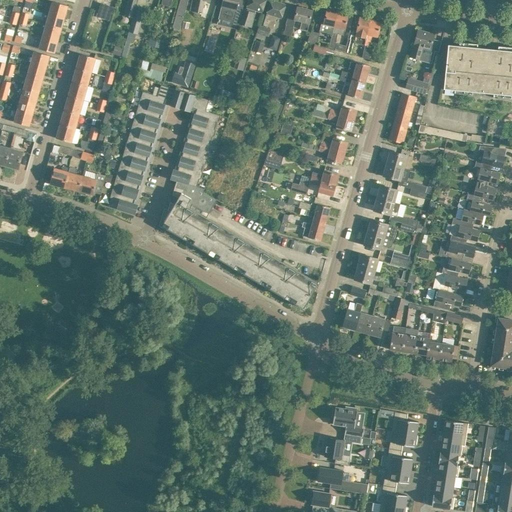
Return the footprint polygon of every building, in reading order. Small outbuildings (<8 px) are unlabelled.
[(138,0),(129,0),(125,16),(133,18),(137,5),(138,0)] [(192,0),(190,10),(194,11),(194,15),(199,16),(199,11),(203,11),(204,0),(205,0),(211,1),(210,0),(192,0)] [(238,21),(243,5),(244,3),(238,1),(237,0),(222,0),(221,5),(236,9),(233,19),(238,21)] [(242,9),(238,23),(252,27),(256,13),(255,13),(256,10),(262,12),(263,8),(265,0),(248,0),(248,3),(247,7),(246,10),(242,9)] [(273,28),(276,19),(277,16),(282,18),(286,4),(271,0),(270,0),(268,9),(266,13),(267,13),(263,25),(273,28)] [(53,2),(50,13),(64,18),(68,6),(58,3),(53,2)] [(102,4),(99,11),(112,15),(114,8),(111,7),(102,4)] [(145,8),(137,5),(133,18),(125,46),(128,47),(130,42),(133,43),(136,34),(138,34),(145,8)] [(295,19),(302,21),(300,29),(307,31),(309,22),(312,11),(297,7),(295,19)] [(319,31),(332,34),(333,32),(338,11),(327,9),(324,22),(322,21),(319,31)] [(180,29),(185,12),(177,10),(172,27),(180,29)] [(338,11),(333,32),(338,34),(343,35),(348,14),(338,11)] [(50,13),(46,25),(61,29),(64,18),(50,13)] [(208,28),(210,16),(205,15),(202,27),(208,28)] [(354,42),(364,45),(370,19),(360,17),(358,26),(358,27),(356,32),(357,32),(355,41),(354,42)] [(370,19),(364,45),(365,45),(362,57),(370,59),(372,52),(370,46),(369,45),(372,35),(377,37),(381,22),(370,19)] [(291,37),(294,26),(286,24),(284,35),(291,37)] [(46,25),(43,36),(58,41),(61,29),(46,25)] [(259,25),(255,37),(264,40),(265,35),(268,36),(270,28),(259,25)] [(418,29),(411,57),(420,59),(431,62),(435,50),(439,51),(441,41),(433,39),(434,34),(418,29)] [(317,44),(320,33),(311,31),(308,41),(317,44)] [(332,34),(329,46),(335,48),(336,43),(335,43),(338,34),(333,32),(332,34)] [(7,34),(5,40),(11,42),(13,35),(7,34)] [(281,38),(273,35),(269,48),(277,51),(281,38)] [(54,53),(58,41),(43,36),(40,48),(54,53)] [(160,41),(150,38),(148,45),(158,48),(160,41)] [(355,41),(348,39),(344,52),(351,54),(354,42),(355,41)] [(265,43),(256,41),(253,51),(262,54),(265,43)] [(458,46),(448,45),(444,89),(455,90),(454,93),(472,95),(473,92),(493,94),(493,97),(511,99),(511,96),(511,95),(511,47),(498,46),(497,50),(476,48),(477,44),(458,42),(458,46)] [(2,50),(0,49),(0,55),(7,57),(10,46),(4,44),(2,50)] [(335,50),(315,44),(313,51),(333,57),(335,50)] [(121,57),(125,46),(121,45),(120,48),(116,47),(115,50),(107,48),(105,53),(121,57)] [(267,49),(265,58),(273,60),(275,51),(267,49)] [(35,51),(31,63),(46,67),(49,55),(35,51)] [(78,65),(77,67),(92,72),(93,70),(96,59),(96,58),(81,53),(78,65)] [(140,71),(139,73),(161,80),(162,78),(163,72),(165,72),(167,65),(155,61),(155,63),(153,62),(150,71),(147,70),(149,60),(144,58),(140,71)] [(349,69),(355,70),(367,74),(369,65),(357,62),(351,60),(349,69)] [(176,73),(173,81),(188,86),(195,65),(186,62),(182,75),(176,73)] [(31,63),(28,75),(43,79),(46,67),(31,63)] [(74,77),(73,81),(88,86),(92,87),(93,83),(96,73),(92,72),(77,67),(74,77)] [(367,74),(355,70),(354,74),(343,71),(341,75),(365,82),(367,74)] [(406,87),(425,93),(428,94),(433,75),(432,72),(429,70),(424,72),(423,75),(424,78),(427,79),(426,83),(409,78),(406,87)] [(28,75),(25,87),(39,91),(43,79),(28,75)] [(362,91),(365,82),(341,75),(339,84),(362,91)] [(113,78),(106,76),(104,82),(111,84),(113,78)] [(3,81),(0,91),(0,92),(8,94),(11,83),(3,81)] [(71,89),(69,96),(84,100),(86,94),(88,86),(73,81),(71,89)] [(348,95),(360,98),(362,91),(339,84),(337,92),(348,95)] [(143,92),(166,99),(181,104),(185,92),(161,85),(158,96),(143,92)] [(25,87),(21,98),(36,102),(39,91),(25,87)] [(221,88),(219,93),(232,98),(234,93),(221,88)] [(138,106),(162,113),(164,114),(167,105),(164,105),(166,99),(143,92),(138,106)] [(181,104),(197,109),(220,116),(220,115),(205,111),(209,100),(185,92),(181,104)] [(402,93),(398,108),(411,112),(415,96),(402,93)] [(67,102),(65,110),(80,114),(82,106),(84,100),(69,96),(67,102)] [(93,103),(98,104),(105,106),(106,100),(95,97),(93,103)] [(21,98),(18,110),(32,114),(36,102),(21,98)] [(272,111),(280,114),(283,105),(275,102),(272,111)] [(314,109),(354,120),(357,110),(342,106),(340,112),(330,109),(331,107),(318,103),(317,105),(309,103),(308,107),(314,109)] [(134,120),(157,128),(160,128),(162,119),(160,119),(162,113),(138,106),(134,120)] [(398,108),(394,124),(407,127),(411,112),(398,108)] [(190,122),(192,123),(215,130),(220,116),(197,109),(195,114),(193,113),(190,122)] [(351,131),(354,120),(314,109),(312,115),(327,119),(327,118),(338,121),(336,127),(351,131)] [(29,126),(32,114),(18,110),(15,121),(19,123),(29,126)] [(64,114),(61,124),(76,128),(79,118),(80,114),(65,110),(64,114)] [(134,120),(130,134),(153,142),(155,142),(158,134),(156,133),(157,128),(134,120)] [(281,132),(290,135),(293,125),(283,122),(281,132)] [(186,136),(188,137),(211,144),(215,130),(192,123),(191,128),(188,127),(186,136)] [(60,126),(57,138),(62,139),(72,142),(75,130),(76,128),(61,124),(60,126)] [(402,143),(407,127),(394,124),(389,140),(402,143)] [(28,131),(16,127),(14,132),(15,132),(14,134),(26,137),(28,131)] [(467,135),(427,127),(426,133),(465,141),(467,135)] [(94,143),(97,134),(90,132),(88,141),(82,140),(81,143),(82,149),(92,151),(94,143)] [(125,149),(148,156),(151,157),(154,148),(151,147),(153,142),(130,134),(125,149)] [(184,142),(181,150),(184,151),(207,158),(211,144),(188,137),(186,142),(184,142)] [(317,144),(317,145),(345,153),(348,142),(338,140),(333,138),(331,144),(321,141),(321,140),(318,139),(317,144)] [(315,144),(314,149),(319,150),(329,153),(327,159),(332,160),(342,163),(345,153),(317,145),(317,144),(315,144)] [(0,145),(0,163),(6,165),(10,148),(0,145)] [(58,152),(73,156),(74,149),(60,145),(58,152)] [(483,156),(481,162),(492,164),(491,165),(502,167),(504,156),(494,154),(496,147),(486,146),(480,146),(477,154),(483,156)] [(10,148),(6,165),(18,168),(23,152),(10,148)] [(121,163),(144,170),(146,171),(149,162),(147,161),(148,156),(125,149),(121,163)] [(269,149),(267,157),(282,161),(284,154),(269,149)] [(390,150),(387,163),(403,167),(407,155),(400,153),(390,150)] [(180,156),(177,165),(179,165),(202,172),(207,158),(184,151),(182,156),(180,156)] [(300,163),(314,167),(317,156),(304,152),(300,163)] [(434,164),(436,158),(421,154),(419,160),(434,164)] [(480,168),(477,178),(487,181),(498,183),(500,173),(490,170),(491,165),(492,164),(481,162),(476,160),(474,167),(480,168)] [(116,177),(140,184),(142,185),(145,176),(142,175),(144,170),(121,163),(116,177)] [(400,180),(403,167),(387,163),(383,175),(393,178),(400,180)] [(179,165),(175,179),(177,180),(197,186),(199,178),(200,178),(202,172),(179,165)] [(68,172),(64,187),(78,190),(82,176),(75,174),(77,168),(69,166),(68,172)] [(50,183),(64,187),(68,172),(54,169),(50,183)] [(311,178),(336,185),(339,175),(324,170),(322,176),(312,173),(311,178)] [(82,176),(78,190),(93,194),(97,180),(82,176)] [(333,195),(336,185),(311,178),(304,176),(302,181),(320,185),(318,191),(333,195)] [(112,191),(135,198),(138,199),(140,190),(138,189),(140,184),(116,177),(112,191)] [(477,178),(472,177),(468,193),(483,197),(494,200),(496,189),(486,186),(487,181),(477,178)] [(204,189),(197,186),(177,180),(172,194),(177,197),(173,203),(170,201),(168,210),(170,211),(162,226),(161,226),(160,226),(168,231),(169,229),(182,236),(181,238),(194,246),(195,244),(207,251),(206,253),(220,261),(221,259),(233,266),(232,268),(245,276),(246,274),(258,281),(257,283),(271,291),(272,289),(284,296),(283,298),(296,306),(297,304),(304,308),(305,306),(307,307),(308,302),(308,301),(319,282),(217,223),(207,217),(216,200),(203,192),(204,189)] [(293,182),(291,189),(307,193),(308,187),(293,182)] [(413,182),(411,188),(426,192),(428,187),(413,182)] [(381,185),(377,197),(394,202),(397,190),(390,188),(381,185)] [(425,199),(426,192),(411,188),(409,194),(425,199)] [(109,206),(131,212),(135,198),(112,191),(110,197),(111,197),(109,206)] [(483,197),(468,193),(466,199),(472,201),(469,210),(484,214),(489,216),(492,205),(482,203),(483,197)] [(390,215),(394,202),(377,197),(374,210),(390,215)] [(275,208),(282,210),(284,202),(278,200),(275,208)] [(300,201),(299,207),(302,208),(307,209),(328,215),(330,207),(320,204),(312,202),(311,204),(300,201)] [(307,209),(305,214),(314,217),(313,220),(325,223),(327,218),(328,215),(307,209)] [(455,218),(454,224),(470,228),(471,222),(481,225),(484,214),(469,210),(463,209),(461,219),(455,218)] [(284,213),(282,220),(291,222),(293,216),(284,213)] [(409,218),(407,224),(417,227),(418,221),(409,218)] [(303,223),(302,227),(305,227),(323,233),(324,229),(325,223),(313,220),(312,224),(303,222),(303,223)] [(368,232),(393,239),(394,239),(397,227),(388,224),(381,222),(371,220),(368,232)] [(415,233),(417,227),(407,224),(402,223),(400,229),(415,233)] [(451,234),(450,240),(465,244),(467,238),(477,241),(480,230),(470,228),(454,224),(452,223),(449,234),(451,234)] [(305,227),(302,235),(320,240),(323,233),(305,227)] [(368,232),(364,244),(381,249),(382,245),(391,248),(393,239),(368,232)] [(450,240),(446,257),(461,260),(463,255),(473,257),(476,246),(465,244),(450,240)] [(394,251),(392,257),(407,262),(409,256),(394,251)] [(362,254),(358,267),(375,271),(378,259),(371,257),(362,254)] [(405,268),(407,262),(392,257),(390,263),(405,268)] [(443,267),(442,273),(457,277),(459,271),(469,273),(472,263),(451,258),(449,268),(443,267)] [(371,284),(375,271),(358,267),(355,279),(364,282),(371,284)] [(433,288),(435,289),(453,293),(455,287),(465,290),(467,279),(457,277),(442,273),(437,272),(433,288)] [(405,286),(407,280),(401,279),(397,278),(395,284),(405,286)] [(511,281),(508,281),(507,288),(504,287),(504,290),(502,290),(502,292),(511,294),(511,293),(511,281)] [(413,292),(415,284),(408,282),(406,291),(413,292)] [(396,301),(397,297),(399,290),(384,286),(382,292),(369,288),(368,293),(396,301)] [(366,290),(353,287),(351,294),(364,297),(366,290)] [(463,295),(453,293),(435,289),(433,299),(435,300),(434,306),(449,310),(450,304),(461,306),(463,295)] [(405,299),(397,297),(396,301),(394,310),(401,312),(405,299)] [(348,309),(343,326),(355,329),(360,313),(360,312),(362,304),(356,302),(354,311),(348,309)] [(360,313),(355,329),(368,332),(372,315),(360,312),(360,313)] [(464,317),(447,312),(446,316),(445,319),(450,320),(462,323),(464,317)] [(372,315),(368,332),(380,336),(385,318),(372,315)] [(48,322),(57,326),(59,321),(50,317),(48,322)] [(511,319),(498,318),(491,365),(511,368),(511,319)] [(58,329),(57,330),(66,335),(68,332),(69,330),(60,325),(58,329)] [(389,349),(402,351),(405,334),(406,327),(393,325),(389,349)] [(418,331),(417,336),(415,353),(427,355),(429,341),(431,333),(418,331)] [(405,334),(402,351),(415,353),(417,336),(405,334)] [(427,355),(426,358),(439,360),(442,343),(429,341),(427,355)] [(442,343),(439,360),(452,362),(452,358),(456,359),(458,346),(442,343)] [(345,409),(335,407),(335,410),(333,410),(332,417),(334,417),(333,424),(346,426),(345,433),(345,434),(362,436),(364,428),(355,427),(357,410),(356,410),(357,408),(346,406),(345,409)] [(395,411),(392,430),(394,430),(416,433),(418,421),(406,419),(407,413),(395,411)] [(468,423),(446,420),(444,430),(466,434),(468,423)] [(488,426),(487,434),(494,435),(495,427),(488,426)] [(390,441),(389,448),(402,450),(403,444),(414,446),(415,444),(416,444),(417,435),(416,435),(416,434),(416,433),(394,430),(392,442),(390,441)] [(466,434),(444,430),(442,441),(462,444),(464,445),(466,434)] [(344,440),(327,437),(325,456),(335,458),(335,463),(348,465),(350,456),(342,454),(344,440)] [(511,440),(509,440),(504,439),(502,451),(507,452),(511,452),(511,440)] [(462,444),(442,441),(441,452),(458,455),(460,455),(462,444)] [(389,449),(386,467),(389,467),(407,470),(411,470),(413,458),(401,456),(402,451),(402,450),(389,448),(389,449)] [(458,455),(441,452),(439,462),(456,465),(458,455)] [(511,462),(505,462),(502,461),(501,472),(504,473),(511,473),(511,462)] [(456,465),(439,462),(437,473),(455,476),(457,476),(459,465),(456,465)] [(343,471),(320,467),(317,481),(330,483),(330,488),(367,494),(368,484),(342,480),(343,471)] [(384,478),(383,485),(396,487),(397,481),(409,483),(411,470),(407,470),(389,467),(387,479),(384,478)] [(455,476),(437,473),(436,484),(453,486),(455,476)] [(511,473),(504,473),(502,483),(511,484),(511,473)] [(511,484),(502,483),(500,494),(511,495),(511,484)] [(453,486),(436,484),(434,494),(451,497),(453,486)] [(383,485),(381,503),(405,507),(407,495),(395,493),(396,487),(383,485)] [(313,492),(311,492),(310,498),(312,498),(311,504),(323,506),(322,511),(356,511),(357,511),(329,506),(331,493),(313,491),(313,492)] [(451,497),(434,494),(432,505),(452,508),(454,498),(451,497)] [(511,495),(500,494),(499,505),(511,506),(511,495)] [(477,501),(474,511),(485,511),(487,503),(483,502),(477,501)] [(372,503),(371,511),(405,511),(406,508),(405,508),(405,507),(381,503),(380,503),(380,504),(372,503)]
